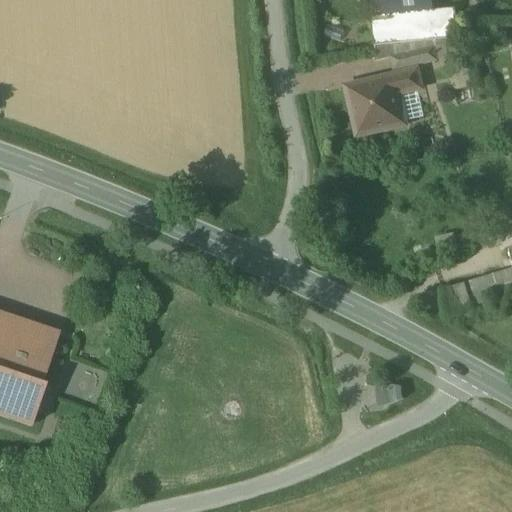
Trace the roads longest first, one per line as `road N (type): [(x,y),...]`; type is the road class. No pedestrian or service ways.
road 1 (unclassified): [(477,371),(404,426),(290,477),(149,511)]
road 2 (secondary): [(0,150),(279,264)]
road 3 (residential): [(276,0),(301,176),(279,264)]
road 4 (secondary): [(279,264),(477,371)]
